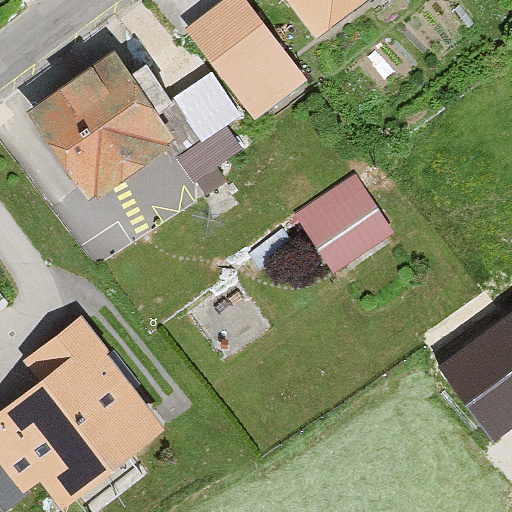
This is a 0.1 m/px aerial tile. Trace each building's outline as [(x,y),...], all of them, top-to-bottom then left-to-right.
[(299,90),(233,0),(222,0),(177,33),(246,128),(299,90)] [(361,0),(265,0),(301,46),(361,0)] [(38,127),(92,205),(161,158),(107,80),(38,127)] [(323,274),(387,234),(353,180),(290,220),(323,274)] [(474,444),(511,417),(511,312),(424,375),(474,444)] [(61,483),(152,409),(76,317),(41,346),(57,365),(0,410),(0,445),(25,476),(43,462),(61,483)]
